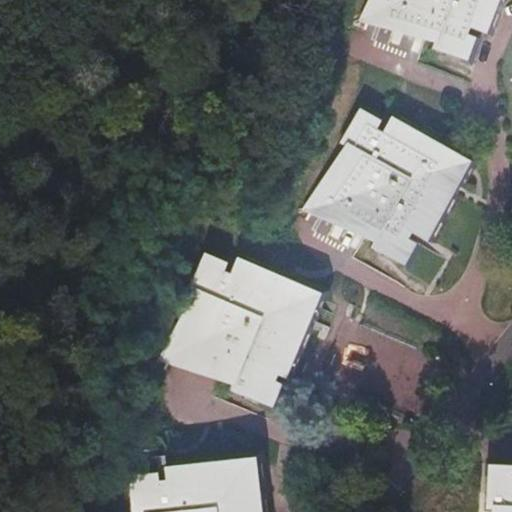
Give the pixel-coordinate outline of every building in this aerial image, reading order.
[(366,0),(364,7),(425,30),(422,37),(459,52),(467,32),(458,28),(462,18),(478,25),(486,0),(366,0)] [(480,157),(398,110),(389,126),(381,122),(384,115),(361,102),(343,133),(354,140),(321,197),(379,231),(375,239),(408,258),(419,241),(411,236),(417,227),(432,236),(480,157)] [(326,283),(243,244),(235,260),(225,255),(230,244),(211,235),(194,268),(206,274),(175,341),(234,368),(230,376),(274,396),(286,373),(277,370),(281,362),(288,365),(326,283)] [(265,511),(260,461),(166,471),(167,486),(154,487),(153,473),(131,476),(135,511),(265,511)] [(511,511),(511,480),(505,480),(505,474),(485,473),(484,511),(489,511),(511,511)]
